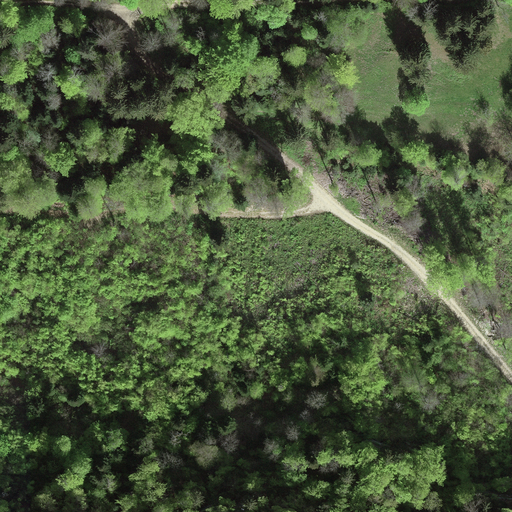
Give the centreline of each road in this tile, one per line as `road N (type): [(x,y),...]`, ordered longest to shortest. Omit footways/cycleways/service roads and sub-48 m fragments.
road 1 (track): [(136,7),(132,37),(158,68),(387,242),(440,288),(511,375)]
road 2 (track): [(0,210),(293,211),(333,200)]
road 3 (track): [(136,7),(0,2)]
